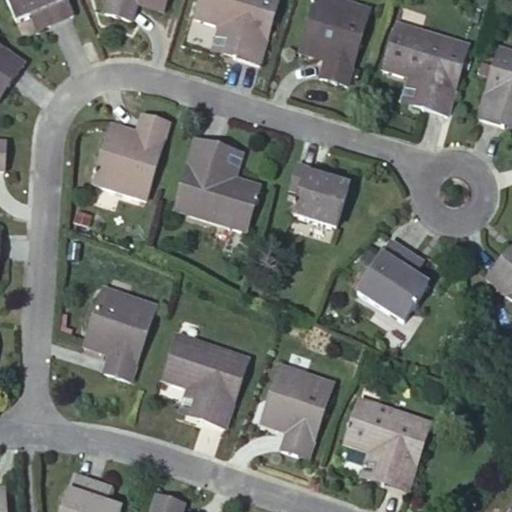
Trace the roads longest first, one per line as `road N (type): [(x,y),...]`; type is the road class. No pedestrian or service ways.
road 1 (residential): [(27,432),(49,125),(79,82),(116,70),(423,166)]
road 2 (residential): [(325,511),(144,448),(27,432)]
road 3 (residential): [(423,166),(415,187),(420,209),(449,225),(471,218),(484,200),(483,176),(467,158)]
